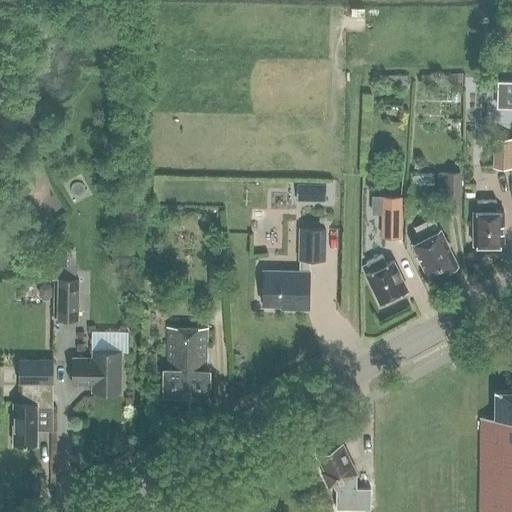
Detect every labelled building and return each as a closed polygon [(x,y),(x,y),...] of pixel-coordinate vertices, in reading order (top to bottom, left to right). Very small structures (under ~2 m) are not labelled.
[(388,85),(408,85),(407,75),(388,76),(388,85)] [(511,80),(497,80),(497,108),(511,108),(511,80)] [(11,114),(20,126),(36,114),(27,103),(11,114)] [(511,167),(511,138),(494,138),(494,167),(511,167)] [(438,172),(439,194),(447,194),(448,212),(463,211),(462,172),(438,172)] [(312,184),(312,201),(326,202),(327,184),(312,184)] [(383,197),(382,238),(402,238),(403,197),(383,197)] [(504,245),(504,211),(496,211),(496,200),(477,200),(477,211),(473,211),(473,245),(504,245)] [(412,244),(429,279),(457,266),(440,230),(439,231),(433,218),(414,227),(420,240),(412,244)] [(264,271),(263,289),(261,289),(261,299),(263,299),(263,305),(289,306),(289,309),(308,309),(309,272),(309,260),(324,260),(325,230),(300,229),(299,259),(300,260),(299,272),(264,271)] [(366,275),(380,303),(407,290),(393,261),(387,265),(382,255),(366,262),(371,273),(366,275)] [(52,280),(59,280),(59,320),(80,320),(80,277),(76,277),(76,265),(52,265),(52,280)] [(210,265),(210,290),(222,290),(223,265),(210,265)] [(43,284),(39,288),(39,297),(43,300),(49,300),(52,296),(52,287),(49,284),(43,284)] [(164,395),(209,397),(209,372),(206,372),(207,328),(168,327),(167,370),(164,370),(164,395)] [(121,392),(121,352),(93,351),(93,358),(73,358),(73,385),(92,385),(92,391),(121,392)] [(53,360),(19,360),(19,383),(19,403),(14,403),(14,445),(37,445),(37,407),(53,408),(53,360)] [(479,511),(511,511),(511,391),(495,391),(495,418),(481,418),(479,511)] [(336,509),(338,509),(337,511),(356,511),(357,509),(371,510),(370,488),(356,488),(356,474),(342,444),(318,456),(325,471),(322,472),(329,487),(333,484),(336,489),(336,509)]
